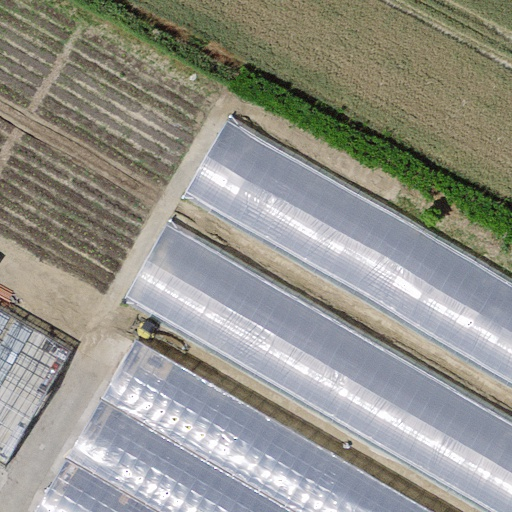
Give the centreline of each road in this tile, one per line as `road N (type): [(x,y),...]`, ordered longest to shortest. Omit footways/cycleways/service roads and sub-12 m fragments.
road 1 (track): [(222,107),(104,318),(109,341)]
road 2 (track): [(0,102),(170,198)]
